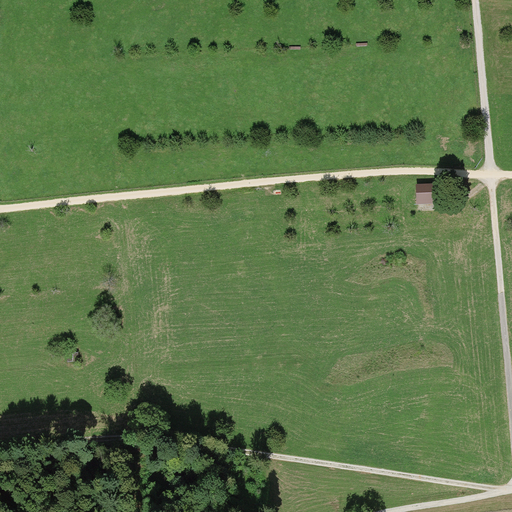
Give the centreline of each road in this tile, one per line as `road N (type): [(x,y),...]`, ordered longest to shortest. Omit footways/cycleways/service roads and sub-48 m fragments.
road 1 (track): [(511,490),(155,446),(0,459)]
road 2 (track): [(0,210),(388,170),(511,176)]
road 3 (track): [(473,0),(511,432)]
road 4 (track): [(511,491),(392,511)]
